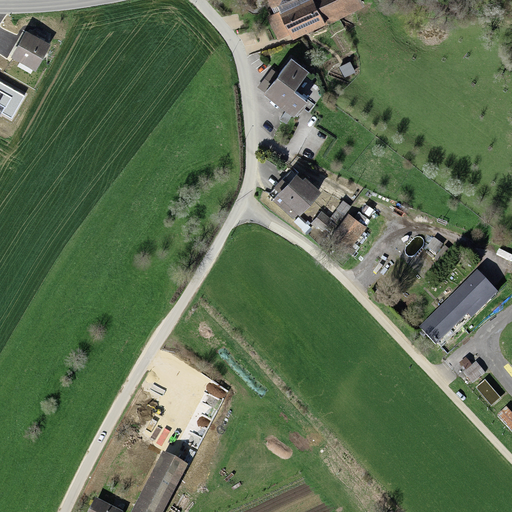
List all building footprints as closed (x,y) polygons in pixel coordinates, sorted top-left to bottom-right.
[(326,23),(315,0),(277,0),(276,1),(289,30),(293,38),(326,23)] [(357,0),(315,0),(326,23),(361,7),(357,0)] [(276,36),(289,30),(276,1),(262,7),(276,36)] [(24,29),(10,54),(33,67),(47,41),(24,29)] [(288,57),(264,88),(295,112),(307,97),(290,84),(303,68),(288,57)] [(350,61),(341,65),(346,76),(355,72),(350,61)] [(296,168),(276,189),(278,191),(298,209),(318,189),(296,168)] [(298,209),(278,191),(271,198),(291,217),(298,209)] [(318,213),(312,220),(321,227),(327,220),(318,213)] [(347,214),(331,233),(348,248),(364,228),(347,214)] [(475,272),(419,327),(437,345),(493,289),(475,272)] [(476,361),(464,370),(473,381),(484,371),(476,361)] [(486,379),(476,387),(491,405),(501,396),(486,379)] [(511,412),(507,406),(498,414),(511,429),(511,412)] [(161,452),(130,511),(158,511),(184,464),(161,452)] [(93,499),(87,511),(119,511),(120,511),(93,499)]
